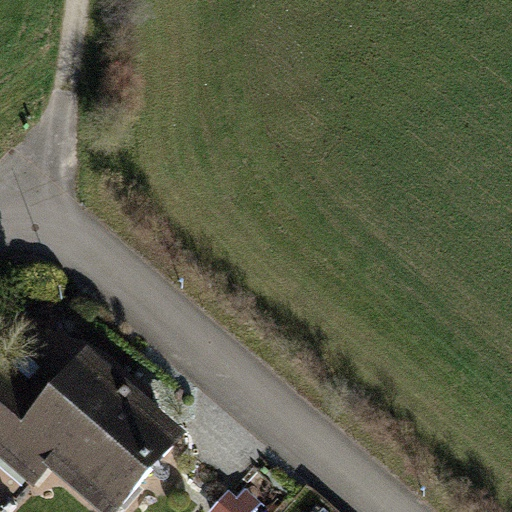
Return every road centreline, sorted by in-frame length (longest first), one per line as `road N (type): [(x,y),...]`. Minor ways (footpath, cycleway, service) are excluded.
road 1 (residential): [(405,511),(57,209),(26,190),(0,207)]
road 2 (track): [(73,0),(56,126),(26,190)]
